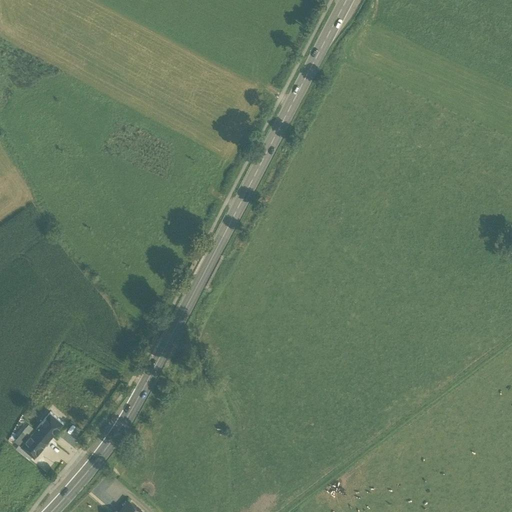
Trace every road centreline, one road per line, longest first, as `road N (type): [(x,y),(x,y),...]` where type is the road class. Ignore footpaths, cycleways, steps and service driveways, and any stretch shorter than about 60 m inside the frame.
road 1 (primary): [(51,511),(132,410),(346,0)]
road 2 (track): [(294,511),(511,345)]
